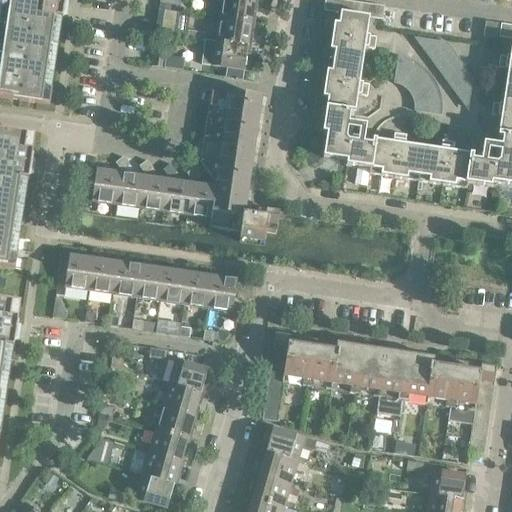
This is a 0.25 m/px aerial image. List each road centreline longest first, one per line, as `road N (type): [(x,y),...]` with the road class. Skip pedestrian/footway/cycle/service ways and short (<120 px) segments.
road 1 (residential): [(249,355),(75,333),(63,425),(0,511)]
road 2 (residential): [(478,511),(511,335),(434,324),(417,302)]
road 3 (residential): [(430,219),(300,199),(276,159)]
road 4 (residential): [(211,511),(249,355)]
road 5 (residential): [(417,302),(264,275)]
road 6 (residential): [(105,133),(174,143),(183,78)]
